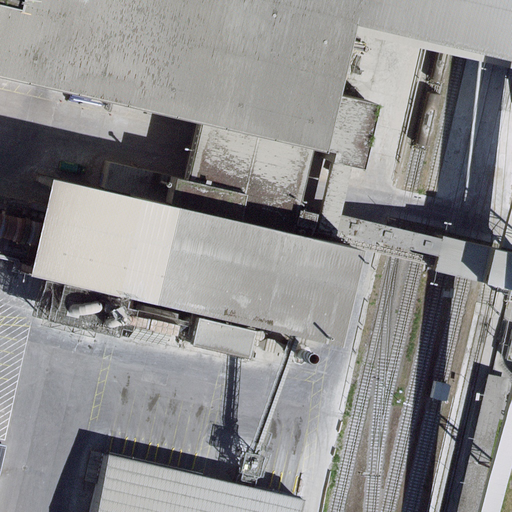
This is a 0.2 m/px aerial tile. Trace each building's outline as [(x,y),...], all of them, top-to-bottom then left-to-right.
[(317,7),(286,0),(0,0),(0,73),(288,137),(300,84),(317,7)] [(511,0),(286,0),(317,7),(445,36),(466,41),(494,48),(511,52),(511,0)] [(354,96),(300,84),(288,137),(304,141),(301,151),(316,155),(335,159),(340,160),(354,96)] [(138,186),(8,158),(0,197),(0,263),(32,270),(24,307),(83,320),(87,305),(111,310),(109,320),(150,329),(152,317),(166,320),(164,333),(221,345),(227,317),(315,336),(336,238),(271,224),(288,137),(179,114),(167,169),(142,164),(138,186)] [(482,278),(437,511),(459,511),(511,233),(511,115),(488,242),(482,278)] [(488,242),(426,228),(426,231),(324,208),(335,159),(316,155),(301,225),(323,230),(324,225),(423,247),(420,264),(482,278),(488,242)] [(511,434),(507,433),(503,448),(511,449),(511,434)] [(288,511),(292,494),(92,450),(78,511),(288,511)]
